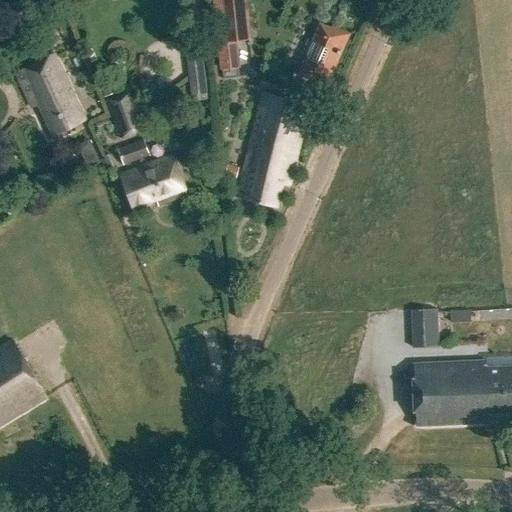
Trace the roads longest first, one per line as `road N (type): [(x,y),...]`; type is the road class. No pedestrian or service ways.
road 1 (residential): [(267,503),(245,380),(248,334),(392,0)]
road 2 (tertiary): [(267,503),(434,490),(511,495)]
